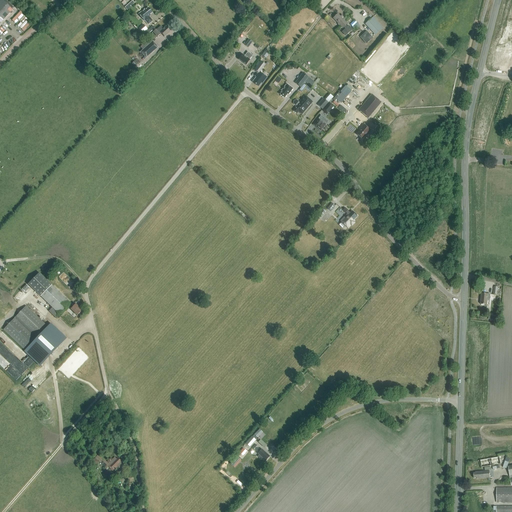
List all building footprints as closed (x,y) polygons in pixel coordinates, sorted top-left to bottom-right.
[(0,0),(0,23),(13,10),(2,0),(0,0)] [(130,6),(134,3),(132,1),(124,8),(127,11),(131,7),(130,6)] [(149,16),(152,12),(148,8),(146,10),(145,9),(139,14),(144,21),(145,20),(148,25),(153,21),(149,16)] [(337,14),(333,18),(342,28),(343,27),(345,29),(342,32),(345,36),(351,30),(348,26),(347,27),(345,26),(347,23),(343,19),(345,18),(342,15),(340,17),(337,14)] [(375,35),(383,28),(372,17),(365,24),(375,35)] [(163,29),(161,26),(156,30),(156,29),(153,32),(157,37),(161,33),(164,37),(170,32),(166,27),(163,29)] [(373,38),(366,31),(360,37),(366,44),(373,38)] [(146,58),(158,48),(152,41),(141,52),(146,58)] [(7,44),(0,51),(2,52),(9,46),(7,44)] [(249,60),(252,55),(247,52),(244,56),(242,54),(238,60),(246,65),(249,60)] [(267,78),(260,72),(260,71),(265,65),(260,61),(253,70),(258,73),(255,77),(256,78),(252,82),(255,84),(255,85),(256,85),(258,87),(261,83),(262,84),(267,78)] [(300,88),(308,77),(303,73),(295,83),(300,88)] [(281,91),(282,91),(279,95),(280,95),(284,98),(284,99),(287,95),(288,95),(293,89),(287,84),(281,91)] [(372,95),(359,111),(367,117),(380,102),(372,95)] [(293,111),(296,114),(298,112),(302,115),(312,102),(305,96),(299,102),(298,102),(296,100),(294,101),(293,104),(295,106),(296,105),(296,106),(297,107),(293,111)] [(317,105),(323,109),(328,103),(323,99),(317,105)] [(322,111),(327,114),(334,106),(329,103),(322,111)] [(320,131),(328,121),(321,115),(313,125),(320,131)] [(499,123),(497,130),(510,133),(511,125),(499,123)] [(363,124),(360,129),(356,134),(362,139),(366,133),(367,134),(370,130),(363,124)] [(501,141),(502,134),(489,133),(488,141),(501,141)] [(504,145),(503,155),(510,156),(511,146),(504,145)] [(347,211),(348,210),(345,208),(342,210),(345,213),(346,212),(347,214),(340,221),(348,228),(355,221),(353,220),(357,216),(352,211),(350,213),(347,211)] [(320,220),(326,213),(321,209),(315,215),(320,220)] [(39,273),(28,284),(40,296),(51,285),(39,273)] [(82,310),(75,304),(73,307),(70,304),(70,303),(51,285),(40,296),(59,315),(67,306),(77,315),(82,310)] [(490,301),(490,294),(488,294),(482,293),(481,305),(487,305),(487,301),(490,301)] [(48,327),(26,306),(15,318),(36,339),(48,327)] [(25,351),(36,339),(14,318),(3,330),(25,351)] [(25,351),(40,365),(63,341),(48,327),(36,339),(25,351)] [(17,379),(21,376),(18,371),(13,375),(17,379)] [(271,417),(264,426),(268,429),(275,421),(271,417)] [(257,437),(262,432),(259,429),(254,434),(257,437)] [(251,436),(249,440),(245,443),(249,447),(255,440),(251,436)] [(255,450),(258,453),(257,454),(259,455),(258,456),(258,457),(260,459),(261,459),(262,458),(263,458),(266,460),(269,457),(266,454),(267,454),(262,449),(260,451),(257,448),(258,447),(256,445),(252,448),(254,451),(255,450)] [(238,453),(243,456),(247,451),(242,448),(238,453)] [(106,462),(98,455),(92,461),(96,465),(99,462),(106,467),(107,466),(111,469),(110,469),(112,471),(117,466),(121,471),(125,467),(120,462),(120,461),(117,459),(116,460),(114,458),(112,460),(110,458),(106,462)] [(240,458),(237,456),(230,464),(233,467),(240,458)] [(499,456),(480,460),(481,468),(500,464),(499,456)] [(477,479),(488,478),(488,480),(490,480),(490,478),(489,471),(475,472),(475,473),(473,473),(474,478),(477,478),(477,479)] [(232,479),(241,487),(244,484),(235,476),(232,479)] [(511,487),(496,488),(496,503),(511,502),(511,487)]
